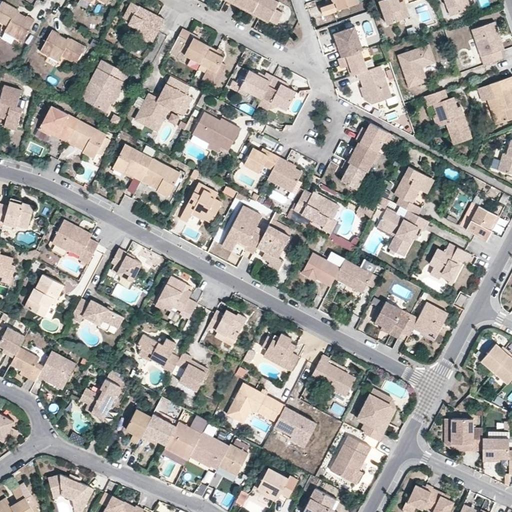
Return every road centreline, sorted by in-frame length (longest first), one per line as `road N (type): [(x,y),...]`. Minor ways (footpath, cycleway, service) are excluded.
road 1 (residential): [(0,170),(69,195),(433,386)]
road 2 (residential): [(212,511),(43,436)]
road 3 (residential): [(178,0),(321,75)]
road 4 (residential): [(320,94),(296,142),(320,154),(344,107)]
